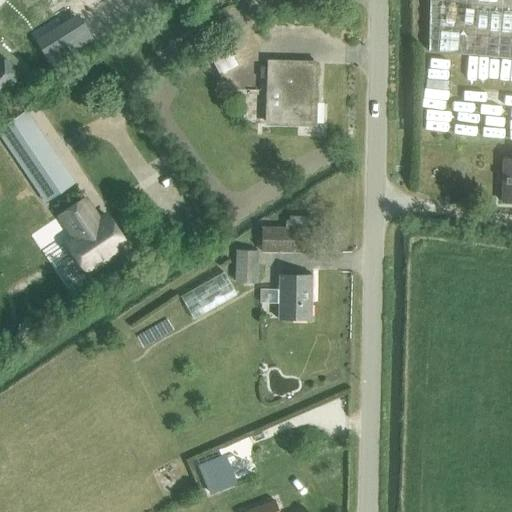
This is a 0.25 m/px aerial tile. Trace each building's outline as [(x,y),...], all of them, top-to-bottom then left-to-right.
[(116,0),(103,0),(64,28),(77,51),(128,19),(116,0)] [(511,0),(429,0),(428,52),(511,59),(511,0)] [(231,40),(206,54),(220,79),(245,65),(231,40)] [(0,64),(0,99),(24,74),(7,57),(0,64)] [(267,124),(283,124),(314,125),(315,64),(269,63),(268,90),(267,124)] [(49,200),(70,186),(21,115),(1,129),(49,200)] [(511,146),(511,147),(511,160),(502,160),(501,202),(511,202),(511,146)] [(86,273),(126,246),(106,216),(95,224),(91,218),(94,216),(83,200),(60,216),(75,238),(66,243),(86,273)] [(262,252),(311,253),(311,229),(262,228),(262,252)] [(257,251),(236,250),(234,283),(255,283),(257,251)] [(181,294),(194,318),(239,294),(226,270),(181,294)] [(279,320),(309,320),(310,276),(280,276),(279,320)] [(222,456),(198,465),(210,496),(234,486),(222,456)] [(278,511),(274,501),(245,511),(278,511)]
